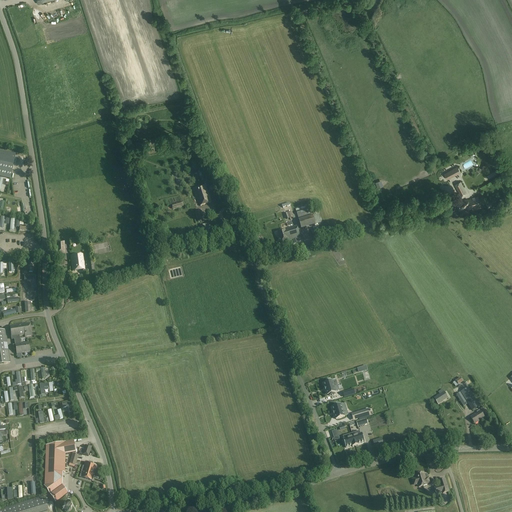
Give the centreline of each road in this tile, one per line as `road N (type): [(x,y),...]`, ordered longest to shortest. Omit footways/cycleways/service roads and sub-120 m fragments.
road 1 (unclassified): [(113,511),(101,449),(47,313),(34,170),(0,13)]
road 2 (unclassified): [(339,473),(254,268),(377,222)]
road 3 (unclassified): [(146,511),(248,500),(339,473)]
